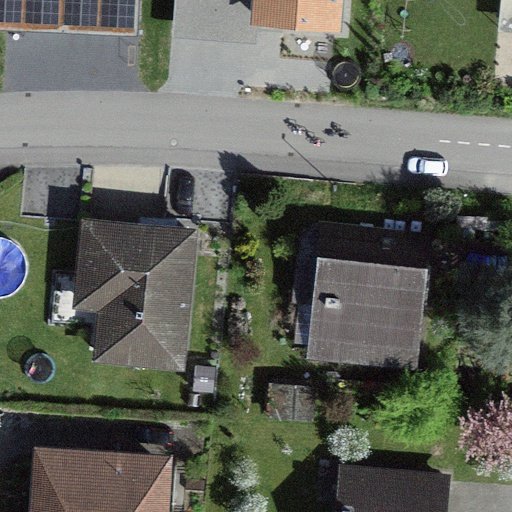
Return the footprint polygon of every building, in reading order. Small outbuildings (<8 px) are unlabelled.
[(0,0),(0,26),(67,29),(68,9),(68,0),(0,0)] [(336,21),(338,0),(260,0),(259,15),(273,16),(336,21)] [(427,230),(323,219),(310,350),(413,360),(427,230)] [(95,354),(179,362),(191,233),(85,223),(76,307),(99,310),(95,354)] [(314,417),(316,381),(268,379),(266,414),(314,417)] [(168,511),(173,446),(34,436),(28,511),(168,511)] [(334,511),(445,511),(450,468),(339,458),(334,511)]
